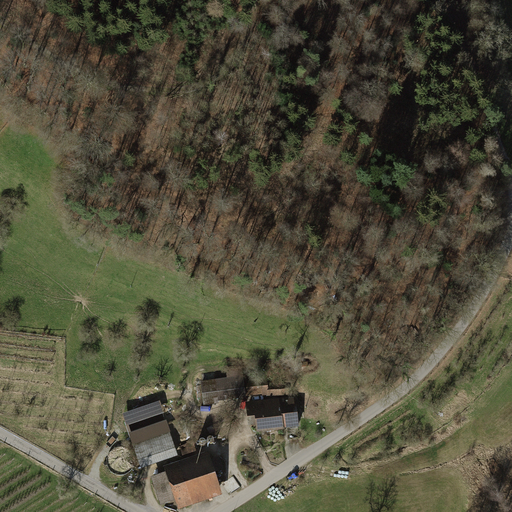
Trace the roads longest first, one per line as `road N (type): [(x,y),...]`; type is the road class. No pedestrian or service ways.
road 1 (residential): [(511,231),(451,340),(412,381),(221,511)]
road 2 (track): [(0,16),(61,60),(127,86),(192,86),(237,53)]
road 3 (track): [(323,270),(275,187),(260,92),(237,53)]
road 4 (track): [(323,270),(375,265),(431,235),(470,197),(511,193)]
road 5 (track): [(511,170),(441,0)]
road 6 (track): [(273,476),(236,408),(198,411),(181,394),(145,402)]
road 7 (residential): [(0,432),(138,511)]
road 8 (track): [(450,220),(417,297),(378,343)]
road 9 (track): [(147,511),(150,473),(211,450),(231,452)]
road 10 (track): [(486,191),(450,142),(403,105)]
